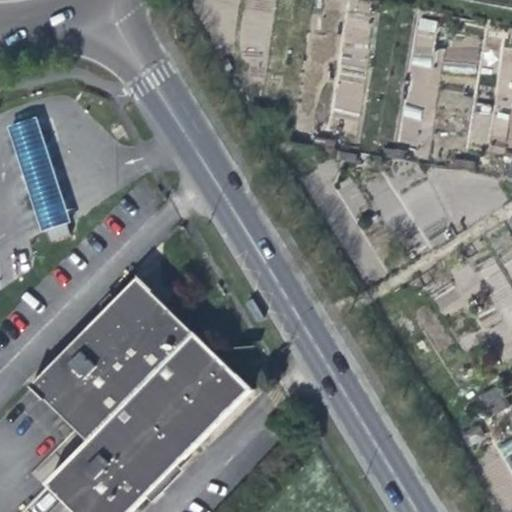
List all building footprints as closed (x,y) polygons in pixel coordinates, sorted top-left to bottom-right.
[(427,106),(441,21),(420,18),(407,90),(412,91),(410,103),(427,106)] [(474,107),(468,141),(495,146),(494,149),(511,151),(511,46),(503,45),(492,110),(474,107)] [(446,47),(444,63),(475,67),(477,51),(446,47)] [(40,121),(10,130),(45,234),(74,225),(40,121)] [(409,150),(387,148),(386,157),(407,160),(409,150)] [(477,161),(455,158),(454,168),(476,170),(477,161)] [(86,436),(97,445),(208,340),(152,280),(129,301),(39,386),(71,420),(86,436)] [(257,296),(249,300),(261,320),(268,316),(257,296)] [(138,511),(260,395),(208,340),(97,445),(51,488),(73,511),(138,511)] [(483,429),(501,417),(490,398),(472,409),(483,429)] [(511,441),(500,448),(511,470),(511,441)]
